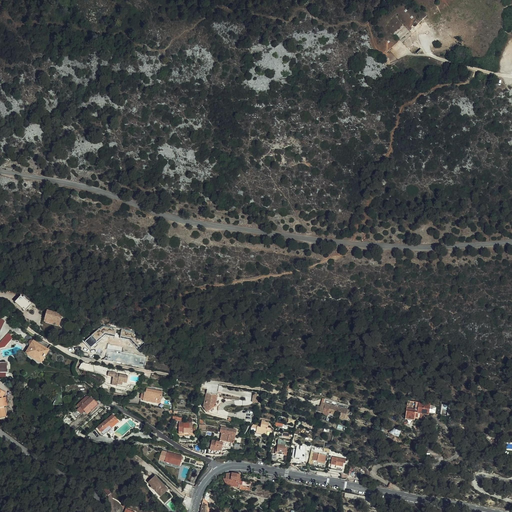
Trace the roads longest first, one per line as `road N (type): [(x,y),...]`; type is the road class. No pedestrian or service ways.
road 1 (unclassified): [(0,171),(99,189),(199,222),(350,243),(511,241)]
road 2 (secondary): [(194,511),(208,479),(228,465),(488,511)]
road 3 (unclassified): [(105,511),(94,491),(0,429)]
